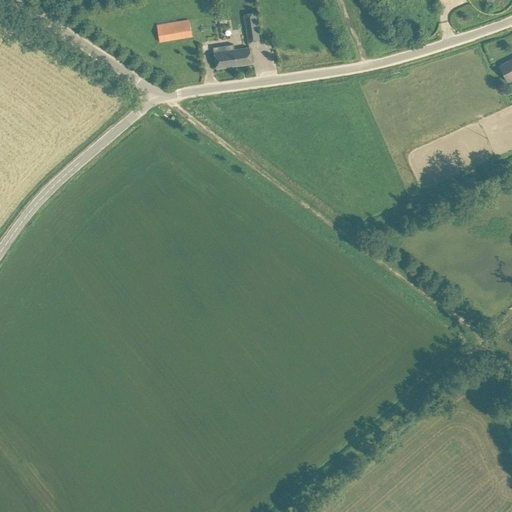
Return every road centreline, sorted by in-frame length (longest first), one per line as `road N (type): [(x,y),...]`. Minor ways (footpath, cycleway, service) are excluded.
road 1 (track): [(491,336),(157,96)]
road 2 (unclassified): [(157,96),(368,65),(511,20)]
road 3 (track): [(286,511),(491,336)]
road 4 (unclassified): [(0,252),(49,190),(157,96)]
road 5 (unclassified): [(157,96),(16,0)]
